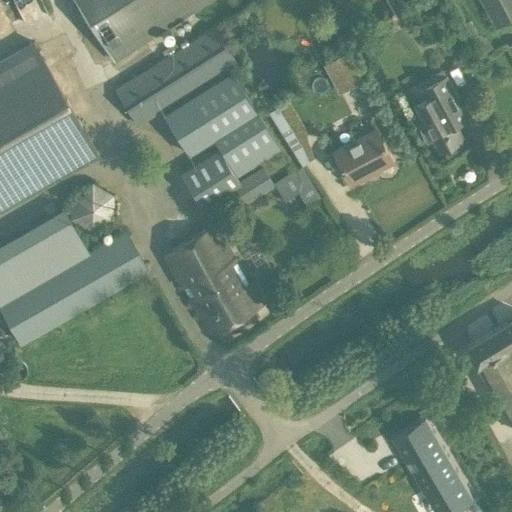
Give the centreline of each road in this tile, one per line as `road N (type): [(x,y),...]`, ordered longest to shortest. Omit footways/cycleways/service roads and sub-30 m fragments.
road 1 (unclassified): [(227,366),(511,175)]
road 2 (residential): [(288,441),(511,284)]
road 3 (unclassified): [(48,511),(227,366)]
road 4 (track): [(130,185),(59,0)]
